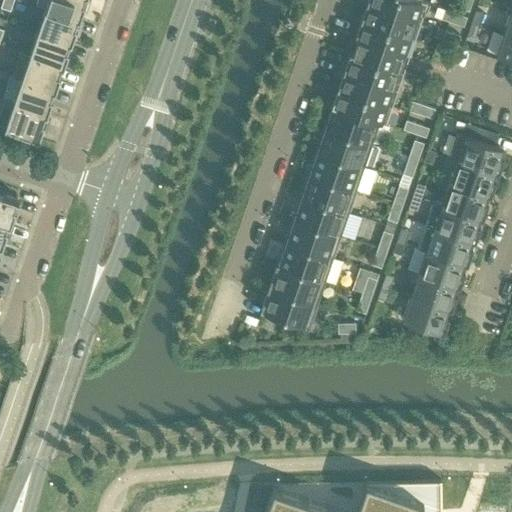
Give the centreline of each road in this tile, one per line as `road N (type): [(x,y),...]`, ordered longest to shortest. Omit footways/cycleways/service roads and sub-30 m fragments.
road 1 (secondary): [(111,195),(85,296),(7,511)]
road 2 (secondary): [(32,511),(141,203)]
road 3 (residential): [(226,297),(327,0)]
road 4 (secondary): [(141,203),(203,0)]
road 5 (secondary): [(188,0),(111,195)]
road 6 (residential): [(61,180),(124,0)]
